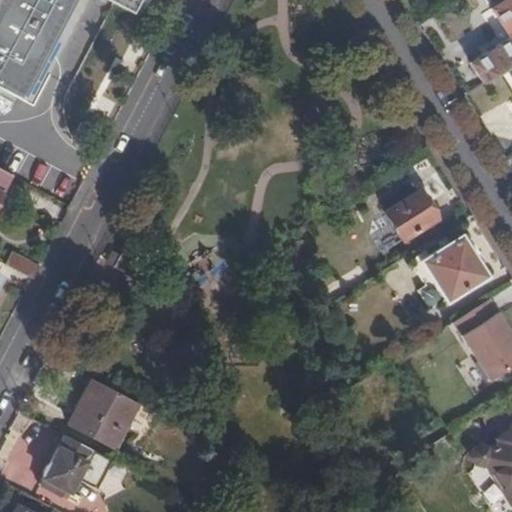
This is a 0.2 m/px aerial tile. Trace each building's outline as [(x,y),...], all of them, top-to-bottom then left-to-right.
[(0,0),(0,129),(5,120),(0,116),(0,91),(20,102),(70,6),(72,0),(103,0),(132,16),(140,0),(0,0)] [(506,68),(511,64),(511,4),(509,0),(505,0),(490,10),(508,37),(469,63),(481,84),(506,68)] [(451,48),(465,63),(484,45),(471,30),(451,48)] [(68,95),(91,107),(106,79),(82,66),(68,95)] [(0,192),(9,176),(0,171),(0,192)] [(435,219),(417,191),(384,212),(401,241),(435,219)] [(412,266),(424,285),(431,280),(444,300),(445,302),(486,277),(460,236),(412,266)] [(135,258),(123,252),(114,267),(126,273),(134,272),(138,265),(135,258)] [(4,264),(32,279),(38,268),(10,253),(4,264)] [(431,280),(424,285),(418,289),(430,309),(444,300),(431,280)] [(511,334),(489,298),(452,321),(490,379),(511,364),(511,334)] [(386,424),(393,420),(404,413),(412,426),(419,422),(386,366),(361,381),(386,424)] [(137,404),(90,380),(68,424),(114,449),(137,404)] [(404,413),(393,420),(401,433),(412,426),(404,413)] [(511,429),(496,439),(498,443),(487,449),(480,446),(473,451),(471,459),(475,464),(480,466),(475,471),(500,511),(511,503),(511,429)] [(109,460),(63,436),(41,478),(69,493),(76,480),(94,490),(109,460)]
